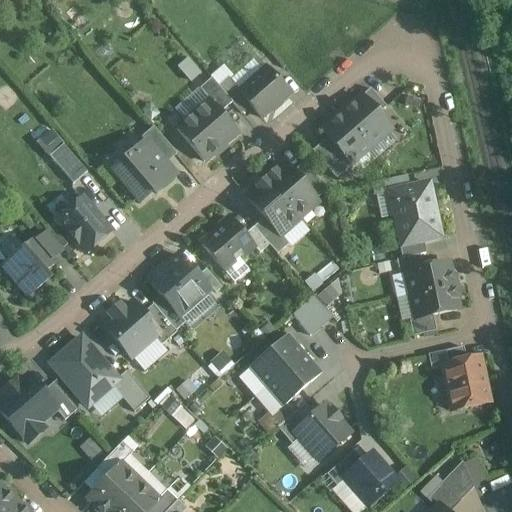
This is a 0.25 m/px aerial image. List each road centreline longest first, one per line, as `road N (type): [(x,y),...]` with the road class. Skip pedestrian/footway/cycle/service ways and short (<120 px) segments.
road 1 (residential): [(0,360),(33,345),(376,53),(401,43),(421,47),(435,65),(490,328)]
road 2 (residential): [(490,328),(354,361)]
